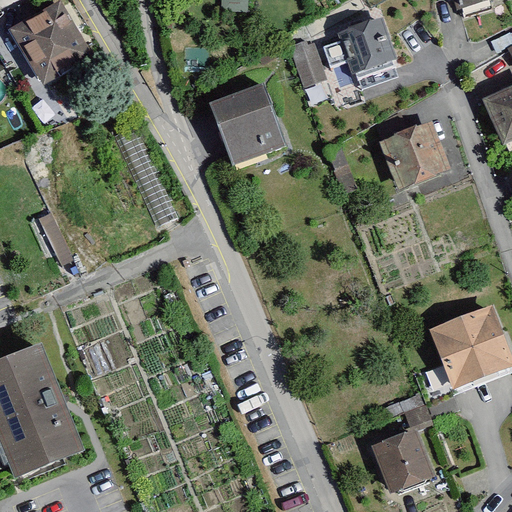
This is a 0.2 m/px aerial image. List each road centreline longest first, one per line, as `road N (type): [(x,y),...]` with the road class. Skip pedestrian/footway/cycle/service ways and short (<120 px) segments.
road 1 (residential): [(338,511),(175,132)]
road 2 (residential): [(175,132),(87,0)]
road 3 (residential): [(175,132),(141,0)]
